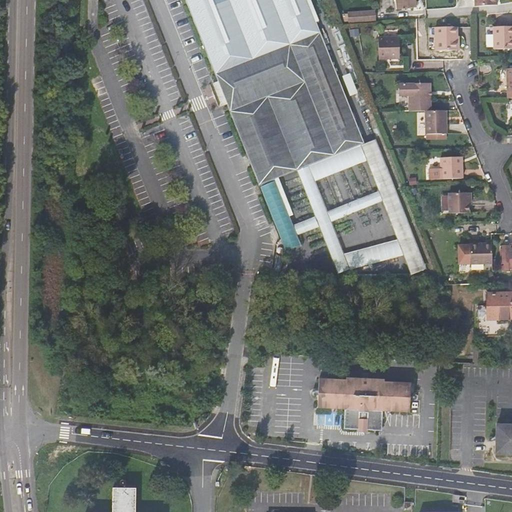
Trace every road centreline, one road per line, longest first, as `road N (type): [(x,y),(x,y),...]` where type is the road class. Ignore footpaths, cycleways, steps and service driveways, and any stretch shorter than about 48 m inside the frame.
road 1 (secondary): [(15,0),(1,310),(4,433)]
road 2 (secondary): [(20,432),(28,0)]
road 3 (tertiary): [(222,451),(511,486)]
road 4 (tertiary): [(20,432),(222,451)]
road 5 (unclassified): [(222,451),(244,277)]
